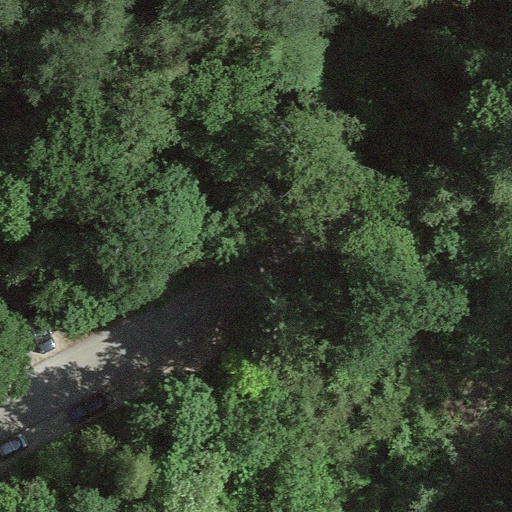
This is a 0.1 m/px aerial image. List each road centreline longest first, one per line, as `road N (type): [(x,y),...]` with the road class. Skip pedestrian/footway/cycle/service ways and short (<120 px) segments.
road 1 (unclassified): [(0,417),(103,344),(472,154),(511,125)]
road 2 (track): [(96,0),(94,17),(0,120)]
